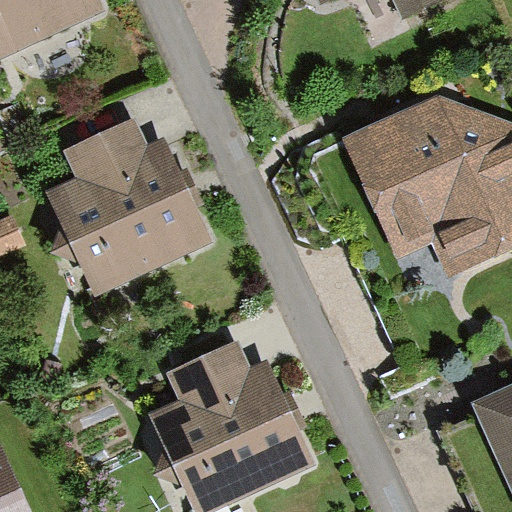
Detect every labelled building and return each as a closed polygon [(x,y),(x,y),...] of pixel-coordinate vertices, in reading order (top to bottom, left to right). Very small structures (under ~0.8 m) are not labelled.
[(0,0),(0,53),(97,8),(93,0),(0,0)] [(458,0),(307,0),(335,59),(460,2),(458,0)] [(511,82),(507,71),(320,147),(381,298),(511,244),(511,82)] [(85,182),(54,196),(99,290),(206,239),(161,144),(144,152),(131,124),(71,153),(85,182)] [(190,405),(159,420),(202,511),(206,511),(311,463),(266,368),(249,376),(236,348),(176,376),(190,405)] [(511,511),(511,391),(461,412),(501,511),(511,511)] [(25,511),(0,455),(0,511),(25,511)]
